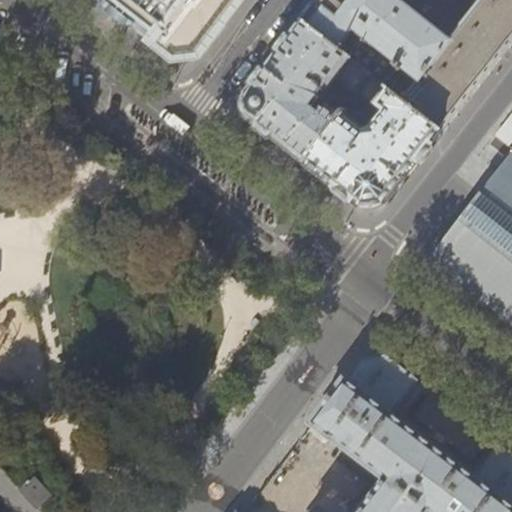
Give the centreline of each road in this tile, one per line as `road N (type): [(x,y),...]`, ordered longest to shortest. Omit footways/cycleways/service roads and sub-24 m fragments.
road 1 (residential): [(511,79),(390,235),(370,277)]
road 2 (residential): [(370,277),(186,127)]
road 3 (residential): [(186,127),(21,0)]
road 4 (residential): [(511,391),(370,277)]
road 5 (residential): [(280,0),(186,127)]
